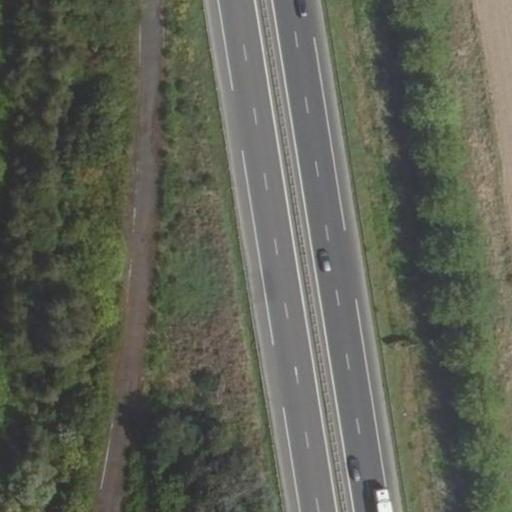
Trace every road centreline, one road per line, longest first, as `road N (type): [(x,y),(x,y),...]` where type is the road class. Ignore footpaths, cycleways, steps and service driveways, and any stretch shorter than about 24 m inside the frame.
road 1 (motorway): [(234,0),(316,511)]
road 2 (motorway): [(372,511),(292,0)]
